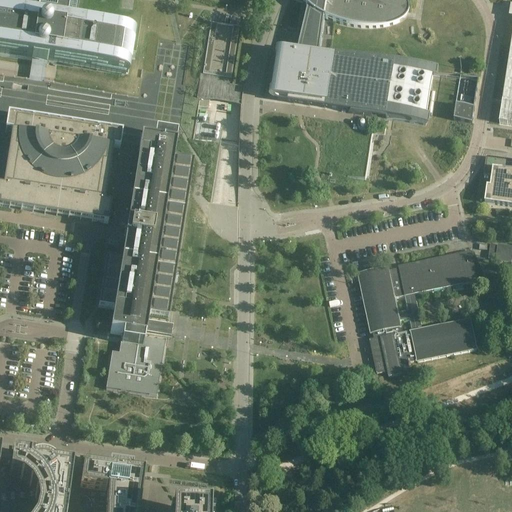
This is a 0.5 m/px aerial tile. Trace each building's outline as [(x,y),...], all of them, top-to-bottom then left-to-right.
[(75,27),(78,0),(18,0),(16,17),(0,14),(0,57),(33,63),(37,63),(57,66),(123,77),(123,76),(127,77),(129,62),(126,61),(126,57),(127,53),(130,53),(133,38),(130,38),(130,35),(75,27)] [(282,70),(278,101),(288,102),(299,104),(305,105),(328,108),(352,112),(352,114),(351,115),(373,118),(385,120),(387,120),(393,121),(394,121),(411,124),(425,126),(426,121),(427,117),(426,117),(427,114),(433,76),(435,76),(436,67),(396,63),(380,61),(355,59),(360,60),(359,64),(319,58),(325,20),(334,24),(343,26),(356,29),(370,29),(385,28),(388,27),(390,27),(393,26),(395,25),(397,24),(400,23),(399,22),(398,22),(399,18),(400,12),(401,0),(302,0),(303,1),(304,2),(304,3),(303,3),(303,4),(298,31),(298,32),(298,34),(297,38),(296,38),(296,39),(295,39),(295,40),(295,41),(295,42),(296,43),(296,44),(297,44),(298,44),(298,45),(299,45),(300,45),(297,55),(293,55),(285,53),(282,70)] [(509,18),(511,18),(511,41),(499,124),(511,126),(511,7),(509,18)] [(197,98),(200,99),(210,100),(242,106),(242,98),(244,87),(233,85),(230,84),(231,78),(239,27),(212,23),(203,74),(202,80),(200,80),(197,98)] [(209,109),(210,100),(200,99),(199,108),(209,109)] [(455,115),(454,122),(472,124),(475,110),(474,110),(456,107),(455,115)] [(323,117),(347,122),(348,116),(324,112),(323,117)] [(4,182),(0,181),(0,208),(108,226),(111,205),(104,204),(114,149),(120,149),(123,130),(39,118),(38,119),(34,119),(34,118),(8,113),(7,119),(5,119),(4,120),(3,121),(3,122),(3,123),(3,124),(5,126),(6,126),(5,132),(12,133),(4,182)] [(194,139),(221,144),(221,142),(221,139),(223,128),(196,123),(194,139)] [(335,134),(328,180),(330,181),(329,184),(334,184),(335,184),(335,181),(337,182),(338,176),(347,177),(347,178),(365,181),(366,178),(366,177),(373,134),(354,131),(336,128),(336,129),(335,134)] [(146,333),(171,337),(172,332),(173,326),(148,322),(149,318),(148,318),(148,316),(169,320),(170,311),(189,193),(194,162),(174,159),(175,149),(176,149),(176,147),(175,147),(176,138),(165,136),(155,135),(153,145),(140,143),(125,242),(123,251),(122,264),(106,261),(98,310),(114,312),(112,323),(111,329),(110,336),(121,337),(118,354),(112,353),(106,390),(157,398),(161,371),(165,347),(165,343),(145,340),(145,337),(146,333)] [(490,188),(487,188),(485,205),(511,208),(511,161),(486,158),(484,177),(492,178),(490,188)] [(511,248),(498,247),(498,248),(490,247),(488,260),(496,261),(496,262),(511,264),(511,267),(511,248)] [(417,363),(418,365),(477,352),(473,335),(471,322),(419,332),(411,297),(478,283),(472,253),(398,268),(399,271),(389,273),(388,270),(358,276),(360,286),(371,336),(373,336),(374,341),(370,342),(377,372),(378,376),(388,374),(389,379),(402,376),(401,371),(412,369),(411,364),(417,363)] [(0,511),(207,511),(209,483),(171,478),(144,475),(142,475),(132,473),(132,469),(109,466),(108,470),(83,467),(73,465),(54,463),(53,462),(52,461),(51,460),(50,459),(48,458),(47,458),(46,457),(44,457),(43,457),(42,456),(40,456),(39,456),(37,457),(36,457),(35,458),(33,458),(32,459),(31,460),(12,457),(0,455),(0,511)]
